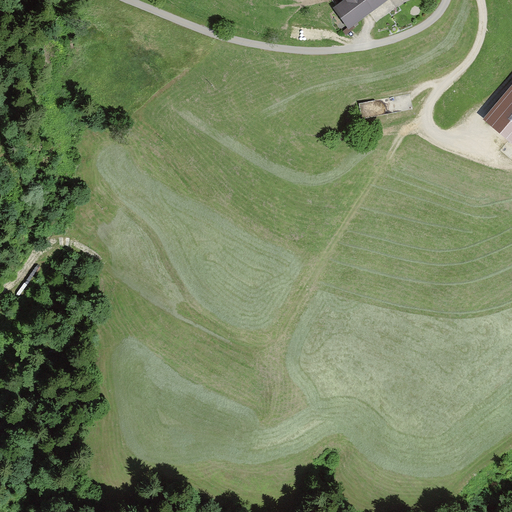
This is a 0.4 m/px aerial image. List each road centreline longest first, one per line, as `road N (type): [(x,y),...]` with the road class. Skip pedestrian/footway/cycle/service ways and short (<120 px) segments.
road 1 (unclassified): [(133,0),(255,43),(309,50),(404,35),(431,21),(446,0)]
road 2 (track): [(482,0),(479,47),(429,101),(424,118)]
